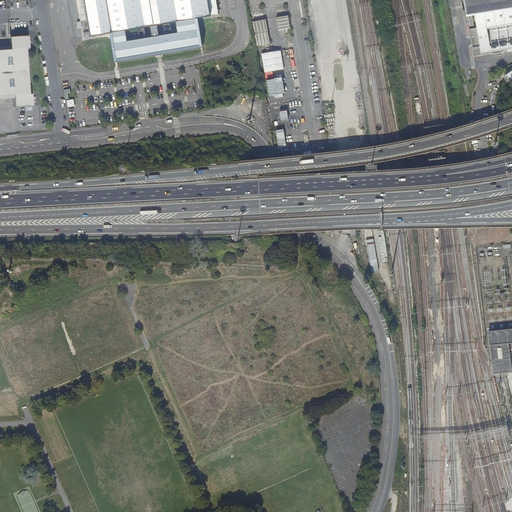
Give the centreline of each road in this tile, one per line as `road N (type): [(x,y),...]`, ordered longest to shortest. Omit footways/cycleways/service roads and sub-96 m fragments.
road 1 (motorway): [(511,118),(344,159),(0,189)]
road 2 (motorway): [(0,216),(511,182)]
road 3 (tertiary): [(377,511),(394,424),(379,317),(358,279),(296,224),(260,142),(227,124)]
road 4 (motorway): [(0,230),(446,214)]
road 5 (motorway): [(432,179),(0,201)]
road 6 (tertiary): [(227,124),(175,119),(75,139)]
road 7 (tertiary): [(75,139),(227,124)]
road 8 (residential): [(62,140),(38,0)]
